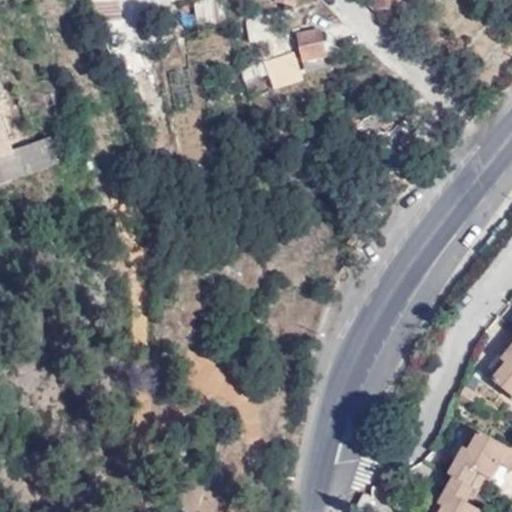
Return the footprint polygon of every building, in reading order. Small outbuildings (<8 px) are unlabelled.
[(194,0),(196,21),(219,20),(217,0),(194,0)] [(296,31),(303,58),(328,53),(321,26),(296,31)] [(168,72),(176,112),(197,108),(190,68),(168,72)] [(0,182),(57,163),(49,137),(9,150),(0,123),(0,182)] [(183,327),(186,269),(151,268),(149,311),(156,311),(155,327),(183,327)] [(511,352),(503,363),(507,367),(494,383),(511,397),(511,352)] [(511,451),(474,431),(450,476),(455,478),(479,492),(486,479),(490,481),(499,465),(510,472),(511,468),(511,451)] [(483,495),(483,494),(479,492),(455,478),(454,479),(474,490),(478,493),(483,495)] [(477,511),(478,511),(466,504),(474,490),(454,479),(439,508),(444,511),(443,511),(477,511)] [(479,492),(483,494),(490,481),(486,479),(479,492)]
